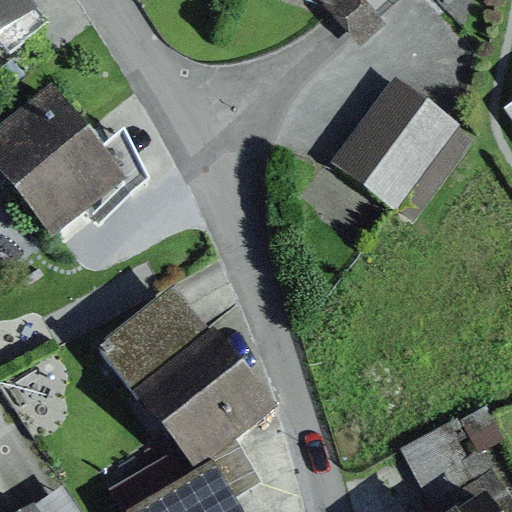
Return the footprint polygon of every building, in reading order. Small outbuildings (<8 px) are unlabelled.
[(0,0),(0,41),(38,16),(26,0),(0,0)] [(277,0),(333,20),(340,0),(277,0)] [(118,163),(53,64),(0,98),(0,146),(43,212),(118,163)] [(396,88),(333,173),(398,221),(461,136),(396,88)] [(268,414),(174,304),(105,363),(199,473),(268,414)] [(234,511),(213,477),(154,511),(234,511)]
